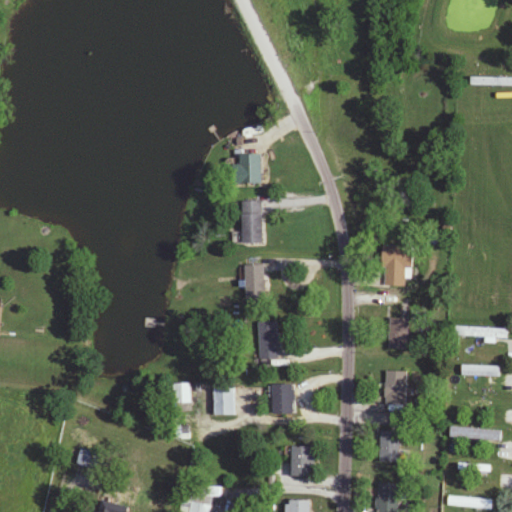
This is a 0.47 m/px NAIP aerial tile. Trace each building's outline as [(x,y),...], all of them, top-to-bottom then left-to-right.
[(242,155),(242,184),(266,184),(266,155),(242,155)] [(267,202),(245,202),(245,244),(267,244),(267,202)] [(413,248),(385,248),(385,287),(413,287),(413,248)] [(248,266),(248,299),(267,299),(267,266),(248,266)] [(390,350),(411,350),(411,319),(390,319),(390,350)] [(281,359),(281,322),(261,322),(261,359),(281,359)] [(387,405),(407,405),(407,372),(387,372),(387,405)] [(190,384),(174,384),(174,405),(190,405),(190,384)] [(275,415),(296,415),(296,385),(275,385),(275,415)] [(215,389),(215,416),(236,416),(236,389),(215,389)] [(401,432),(380,432),(380,462),(401,462),(401,432)] [(77,465),(97,471),(102,455),(82,449),(77,465)] [(316,449),(294,449),(294,477),(316,477),(316,449)] [(187,511),(210,511),(212,488),(190,485),(187,511)] [(378,511),(399,511),(399,485),(379,485),(378,511)] [(130,511),(130,497),(104,497),(104,511),(130,511)]
